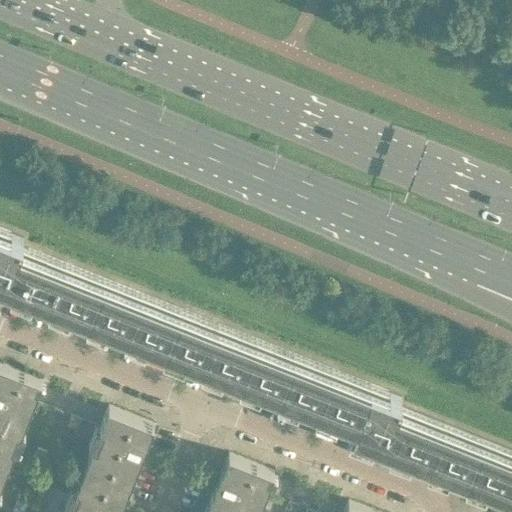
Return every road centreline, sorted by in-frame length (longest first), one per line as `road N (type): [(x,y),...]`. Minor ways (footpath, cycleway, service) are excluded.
road 1 (primary): [(0,64),(511,276)]
road 2 (primary): [(511,210),(2,0)]
road 3 (residential): [(431,511),(420,490),(202,405)]
road 4 (residential): [(202,405),(0,325)]
